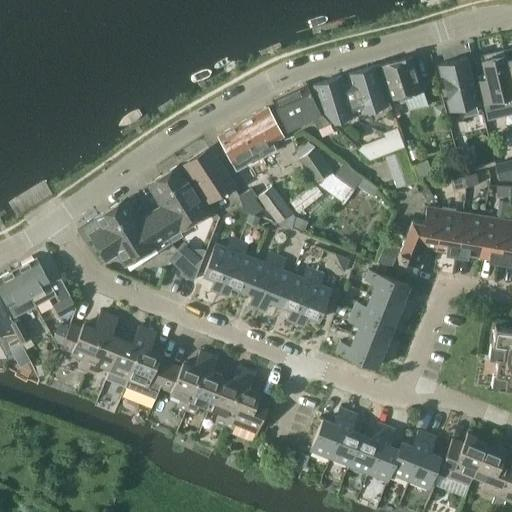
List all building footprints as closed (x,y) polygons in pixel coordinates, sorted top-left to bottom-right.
[(511,46),(503,48),(504,53),(511,81),(511,86),(511,46)] [(478,79),(487,118),(511,111),(511,86),(511,81),(504,53),(503,48),(490,52),(491,56),(480,58),(485,77),(478,79)] [(376,64),(386,99),(402,95),(405,110),(424,105),(422,90),(412,55),(376,64)] [(439,62),(450,108),(458,106),(461,117),(478,112),(475,102),(477,102),(466,56),(439,62)] [(359,69),(371,108),(387,103),(375,64),(359,69)] [(346,81),(355,111),(359,110),(359,112),(371,108),(359,69),(347,73),(349,80),(346,81)] [(328,79),(340,117),(352,113),(352,112),(355,111),(346,81),(342,82),(340,75),(328,79)] [(340,117),(328,79),(312,83),(320,105),(333,120),(340,117)] [(304,81),(270,97),(285,128),(310,116),(316,127),(328,122),(317,109),(304,81)] [(235,123),(251,151),(254,149),(257,155),(272,147),(269,141),(281,134),(266,106),(235,123)] [(251,151),(235,123),(216,134),(234,168),(257,155),(254,149),(251,151)] [(361,146),(370,154),(388,148),(387,145),(391,143),(394,151),(404,147),(397,128),(383,133),(384,137),(361,146)] [(297,158),(313,180),(329,169),(313,147),(297,158)] [(184,164),(206,199),(231,183),(209,148),(184,164)] [(384,157),(395,187),(413,180),(402,150),(384,157)] [(424,161),(411,166),(416,179),(429,174),(424,161)] [(169,242),(170,242),(181,234),(175,223),(204,205),(178,164),(153,180),(159,190),(143,200),(169,242)] [(361,180),(342,165),(334,176),(328,171),(318,184),(344,203),(361,180)] [(474,172),(462,175),(465,186),(477,183),(474,172)] [(452,189),(465,186),(462,175),(450,178),(452,189)] [(508,196),(508,185),(496,184),(495,195),(508,196)] [(235,196),(238,207),(254,197),(248,187),(235,196)] [(290,213),(270,187),(256,198),(276,224),(290,213)] [(169,242),(143,200),(127,210),(121,200),(95,216),(101,226),(90,233),(105,257),(116,250),(121,258),(150,239),(157,250),(170,242),(169,242)] [(434,246),(440,208),(425,206),(423,221),(411,219),(396,256),(420,265),(424,256),(421,255),(425,245),(434,246)] [(455,251),(462,212),(440,208),(434,246),(445,248),(445,250),(455,251)] [(238,210),(233,223),(243,227),(248,214),(238,210)] [(476,253),(483,215),(462,212),(455,251),(465,253),(465,251),(476,253)] [(497,259),(504,219),(483,215),(476,253),(488,255),(487,257),(497,259)] [(511,259),(511,220),(504,219),(497,259),(507,260),(507,258),(511,259)] [(185,235),(169,258),(192,275),(209,252),(185,235)] [(218,291),(238,241),(229,237),(226,246),(215,242),(203,273),(213,277),(209,287),(218,291)] [(238,241),(218,291),(227,294),(231,285),(241,288),(254,257),(244,253),(247,244),(238,241)] [(254,257),(241,288),(251,292),(247,302),(256,306),(276,256),(267,252),(264,261),(254,257)] [(276,256),(256,306),(265,309),(269,299),(279,303),(291,272),(282,268),(285,259),(276,256)] [(58,314),(74,305),(59,278),(48,283),(33,257),(14,268),(22,283),(34,304),(53,294),(57,302),(52,304),(58,314)] [(291,272),(279,303),(289,307),(285,317),(294,321),(318,260),(309,257),(302,276),(291,272)] [(318,260),(294,321),(303,324),(307,314),(318,319),(330,287),(319,283),(327,264),(318,260)] [(22,283),(14,268),(0,275),(0,294),(12,316),(34,304),(22,283)] [(370,293),(410,309),(414,300),(403,296),(408,284),(368,268),(364,278),(374,282),(370,293)] [(352,309),(392,325),(397,314),(407,318),(410,309),(370,293),(365,304),(355,300),(352,309)] [(354,333),(394,349),(398,340),(388,336),(392,325),(352,309),(348,319),(358,323),(354,333)] [(86,369),(108,314),(99,310),(93,326),(82,322),(80,327),(69,323),(60,346),(71,351),(70,353),(81,357),(77,366),(86,369)] [(109,368),(121,338),(111,334),(117,317),(108,314),(86,369),(95,373),(99,364),(109,368)] [(20,320),(11,324),(21,342),(29,338),(20,320)] [(511,327),(494,324),(491,343),(502,344),(500,355),(494,354),(494,355),(496,356),(493,372),(504,374),(503,384),(496,383),(496,385),(511,387),(511,327)] [(109,368),(105,377),(124,385),(146,329),(138,325),(131,342),(121,338),(109,368)] [(154,397),(158,386),(159,386),(169,362),(158,358),(160,353),(149,349),(155,332),(146,329),(124,385),(154,397)] [(336,349),(376,365),(381,354),(391,358),(394,349),(354,333),(350,344),(339,340),(336,349)] [(185,409),(208,353),(199,350),(192,366),(181,362),(179,367),(169,362),(159,386),(170,390),(169,392),(180,397),(176,406),(185,409)] [(208,408),(220,377),(210,373),(216,357),(208,353),(185,409),(194,413),(198,404),(208,408)] [(224,425),(246,368),(237,364),(230,381),(220,377),(208,408),(218,412),(214,421),(224,425)] [(258,426),(268,402),(257,397),(259,393),(248,388),(255,371),(246,368),(224,425),(232,428),(236,419),(246,423),(247,421),(258,426)] [(322,418),(310,447),(330,454),(347,411),(338,407),(332,422),(322,418)] [(347,411),(330,454),(349,462),(360,433),(350,429),(356,414),(347,411)] [(360,433),(349,462),(368,470),(385,426),(376,422),(370,437),(360,433)] [(399,448),(398,447),(389,444),(394,429),(385,426),(368,470),(387,477),(390,470),(399,448)] [(399,448),(390,470),(409,477),(427,434),(417,430),(411,445),(401,440),(398,447),(399,448)] [(467,484),(471,475),(471,476),(484,444),(473,440),(475,435),(466,432),(462,442),(451,438),(438,472),(467,484)] [(427,434),(409,477),(428,485),(440,456),(429,452),(435,437),(427,434)] [(499,497),(511,463),(511,461),(501,458),(505,447),(496,444),(494,448),(484,444),(471,476),(484,480),(480,489),(499,497)] [(300,467),(306,454),(298,451),(293,464),(300,467)] [(511,463),(499,497),(511,501),(511,463)]
